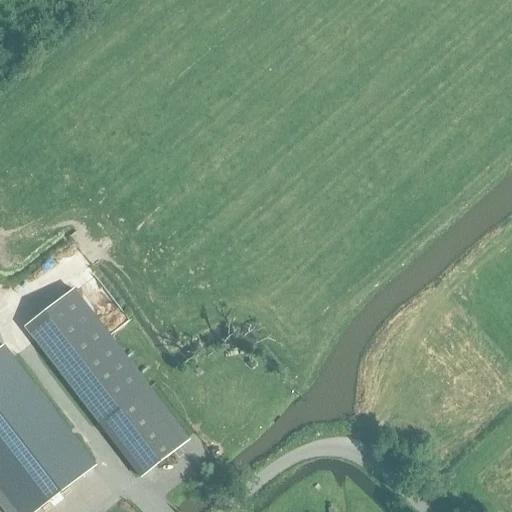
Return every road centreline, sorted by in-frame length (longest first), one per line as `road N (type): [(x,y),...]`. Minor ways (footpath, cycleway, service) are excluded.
road 1 (track): [(154,511),(0,310)]
road 2 (unclassified): [(425,511),(360,454),(327,447),(272,469),(231,511)]
